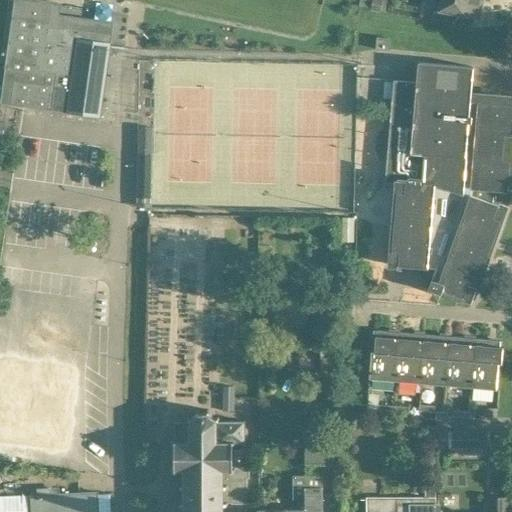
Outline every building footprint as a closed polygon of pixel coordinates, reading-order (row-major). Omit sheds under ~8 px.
[(14,0),(4,68),(42,74),(42,72),(56,73),(51,110),(100,117),(110,46),(110,42),(112,30),(113,24),(111,23),(99,22),(91,21),(90,21),(90,27),(70,25),(54,22),(56,6),(14,0)] [(359,0),(359,6),(370,8),(370,10),(380,12),(382,0),(359,0)] [(478,17),(481,0),(440,0),(439,9),(478,17)] [(387,50),(388,38),(377,37),(375,48),(387,50)] [(392,94),(385,182),(387,182),(387,179),(398,180),(392,243),(390,264),(426,267),(425,276),(431,279),(428,288),(437,291),(440,293),(441,293),(441,291),(445,293),(457,297),(463,299),(470,302),(471,302),(472,299),(471,299),(483,265),(484,265),(497,229),(496,229),(498,225),(504,209),(505,206),(502,205),(504,190),(508,191),(510,160),(506,159),(508,145),(509,135),(511,135),(511,134),(511,103),(511,104),(470,100),(471,95),(471,93),(470,93),(472,73),(473,66),(418,62),(418,64),(417,76),(417,77),(417,82),(402,80),(394,80),(392,94)] [(14,80),(10,104),(23,106),(46,109),(49,85),(14,80)] [(138,157),(137,205),(151,206),(152,127),(138,127),(138,144),(137,157),(138,157)] [(354,241),(354,217),(342,217),(342,241),(354,241)] [(399,332),(373,330),(369,379),(395,381),(399,332)] [(424,334),(399,332),(395,381),(420,383),(424,334)] [(424,334),(420,383),(445,385),(449,336),(424,334)] [(449,336),(445,385),(470,387),(474,338),(449,336)] [(500,346),(500,340),(474,338),(470,387),(496,389),(498,362),(501,363),(503,346),(500,346)] [(317,373),(334,373),(334,347),(318,347),(317,373)] [(271,361),(271,356),(259,356),(259,382),(275,382),(275,361),(271,361)] [(234,410),(234,387),(223,387),(223,410),(234,410)] [(245,502),(244,420),(216,420),(215,416),(207,413),(196,412),(189,417),(189,420),(173,420),(173,470),(182,470),(182,511),(223,511),(224,503),(245,502)] [(473,431),(448,432),(448,449),(473,449),(473,447),(473,431)] [(334,463),(334,433),(305,434),(304,462),(334,463)] [(437,480),(425,480),(425,497),(425,500),(437,499),(437,480)] [(256,511),(321,511),(321,487),(304,487),(304,509),(257,509),(256,511)] [(32,495),(0,496),(0,511),(98,511),(98,493),(98,492),(79,493),(32,495)] [(489,511),(505,511),(506,498),(489,499),(489,511)]
